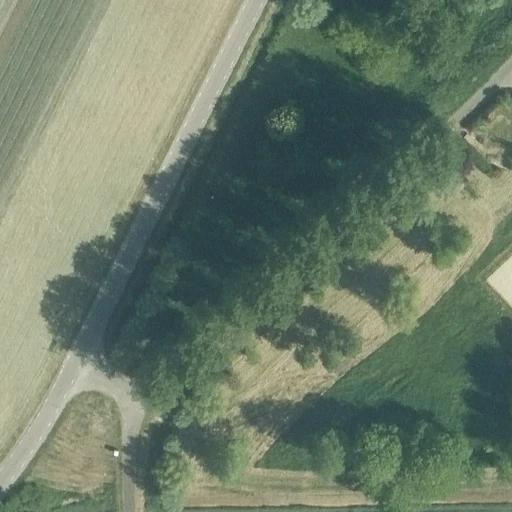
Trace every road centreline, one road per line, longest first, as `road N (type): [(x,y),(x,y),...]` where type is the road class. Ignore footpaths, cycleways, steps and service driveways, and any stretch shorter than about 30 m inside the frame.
road 1 (unclassified): [(511,66),(173,380),(141,396),(71,373)]
road 2 (tertiary): [(71,373),(258,0)]
road 3 (tertiary): [(0,482),(71,373)]
